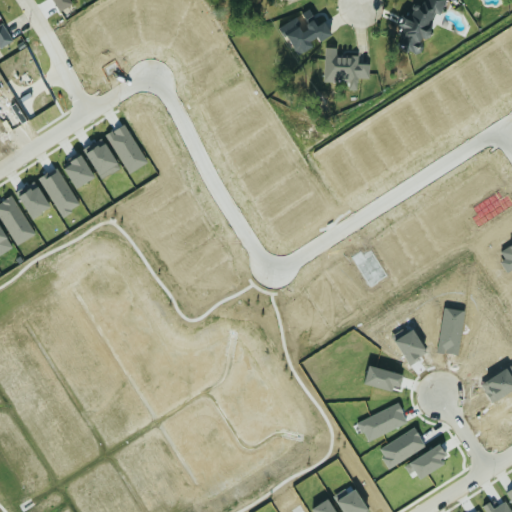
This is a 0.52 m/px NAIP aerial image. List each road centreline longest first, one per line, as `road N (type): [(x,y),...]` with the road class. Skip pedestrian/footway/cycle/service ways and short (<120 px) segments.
road 1 (residential): [(511,117),(272,267)]
road 2 (residential): [(152,81),(253,252),(272,267)]
road 3 (residential): [(152,81),(126,84),(0,168)]
